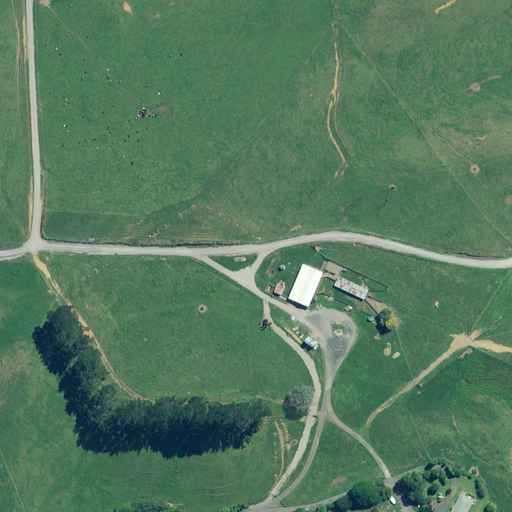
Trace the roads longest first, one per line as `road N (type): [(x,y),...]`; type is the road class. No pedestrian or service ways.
road 1 (track): [(269,507),(304,471),(319,416),(261,394),(162,407),(141,401),(114,378),(35,248),(29,0)]
road 2 (track): [(254,511),(306,507),(386,480),(353,433),(511,316)]
